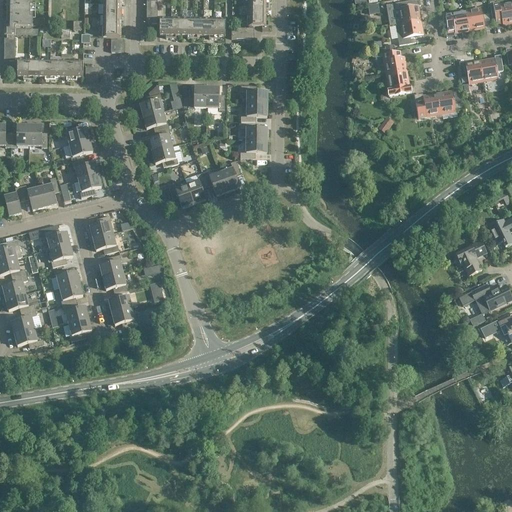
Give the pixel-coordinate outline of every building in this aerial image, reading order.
[(4,0),(5,1),(7,2),(7,23),(4,23),(4,27),(7,27),(7,30),(4,30),(4,36),(7,36),(6,40),(4,40),(4,63),(15,63),(15,37),(38,37),(38,31),(15,30),(15,27),(32,28),(33,18),(30,18),(31,7),(33,7),(32,0),(4,0)] [(148,0),(148,3),(146,3),(146,26),(157,26),(157,3),(157,0),(148,0)] [(420,1),(409,2),(393,5),(396,26),(419,22),(417,8),(421,7),(420,1)] [(269,6),(248,5),(248,16),(266,17),(266,11),(269,11),(269,6)] [(511,24),(511,5),(499,8),(499,6),(493,7),(496,27),(511,24)] [(121,6),(103,6),(103,17),(121,17),(121,6)] [(377,6),(368,8),(369,16),(374,15),(374,14),(379,13),(377,6)] [(481,11),(466,13),(470,31),(484,29),(483,23),(489,21),(488,16),(482,17),(481,11)] [(470,31),(466,13),(451,16),(452,22),(447,23),(448,33),(454,32),(455,34),(470,31)] [(266,17),(248,16),(247,28),(254,28),(262,28),(262,33),(268,33),(269,22),(266,22),(266,17)] [(121,17),(103,17),(103,28),(121,28),(121,17)] [(171,19),(159,19),(159,37),(166,37),(166,40),(171,40),(171,19)] [(182,19),(171,19),(171,40),(176,40),(176,37),(182,37),(182,19)] [(193,19),(182,19),(182,37),(187,37),(187,40),(192,40),(193,19)] [(203,19),(193,19),(192,40),(197,40),(197,37),(203,37),(203,19)] [(214,19),(203,19),(203,37),(209,37),(208,41),(214,41),(214,19)] [(225,19),(214,19),(214,41),(219,41),(219,37),(225,38),(225,19)] [(422,37),(419,22),(396,26),(395,26),(399,47),(416,44),(415,38),(422,37)] [(121,28),(103,28),(103,39),(121,39),(121,28)] [(231,30),(231,41),(254,41),(254,30),(231,30)] [(384,56),(387,77),(405,74),(403,59),(407,58),(406,52),(384,56)] [(17,60),(17,63),(17,78),(23,78),(23,81),(28,81),(28,60),(17,60)] [(39,60),(28,60),(28,81),(33,82),(33,78),(39,78),(39,60)] [(50,61),(39,60),(39,78),(45,79),(45,82),(50,82),(50,61)] [(61,61),(50,61),(50,82),(55,82),(55,79),(61,79),(61,61)] [(72,61),(61,61),(61,79),(67,79),(66,82),(72,82),(72,61)] [(83,61),(72,61),(72,82),(77,82),(77,79),(83,79),(83,61)] [(495,62),(480,64),(483,82),(498,80),(497,74),(503,73),(502,67),(496,68),(495,62)] [(483,82),(480,64),(465,67),(466,73),(460,74),(462,80),(467,79),(468,84),(483,82)] [(408,89),(405,74),(387,77),(390,92),(388,92),(389,98),(412,94),(411,88),(408,89)] [(176,86),(169,86),(173,102),(179,100),(176,86)] [(247,94),(246,106),(267,107),(267,94),(253,94),(253,88),(241,88),(241,94),(247,94)] [(194,89),(194,96),(188,96),(188,99),(183,99),(183,111),(194,111),(194,110),(206,110),(207,89),(194,89)] [(219,90),(207,89),(206,110),(219,110),(219,112),(224,112),(225,99),(219,99),(219,90)] [(453,95),(438,97),(441,115),(456,112),(455,106),(461,105),(460,100),(454,100),(453,95)] [(140,107),(143,119),(163,114),(160,102),(161,101),(160,96),(148,99),(149,104),(140,107)] [(441,115),(438,97),(423,100),(415,101),(418,121),(434,118),(434,116),(441,115)] [(267,107),(246,106),(246,119),(241,119),(240,124),(253,124),(253,119),(267,119),(267,107)] [(166,126),(163,114),(143,119),(146,131),(156,129),(157,134),(169,131),(168,126),(166,126)] [(86,130),(77,132),(75,127),(74,127),(73,123),(64,123),(65,129),(63,130),(64,135),(66,135),(69,147),(89,142),(86,130)] [(253,124),(240,124),(240,130),(246,130),(246,142),(266,143),(267,130),(253,130),(253,124)] [(5,149),(11,150),(11,137),(5,137),(6,127),(0,127),(0,147),(5,148),(5,149)] [(17,137),(11,137),(11,150),(16,150),(16,148),(29,148),(29,128),(17,127),(17,137)] [(42,128),(29,128),(29,148),(41,148),(41,150),(47,150),(47,138),(42,137),(42,128)] [(170,136),(169,131),(157,134),(158,139),(149,142),(152,154),(172,149),(169,137),(170,136)] [(92,154),(89,142),(69,147),(72,159),(71,160),(72,165),(84,162),(83,157),(92,154)] [(266,143),(246,142),(246,155),(240,155),(240,161),(252,161),(252,155),(266,155),(266,143)] [(175,161),(172,149),(152,154),(155,166),(164,164),(166,169),(178,166),(177,161),(175,161)] [(85,167),(84,162),(72,165),(73,170),(75,170),(78,182),(98,177),(95,165),(85,167)] [(233,170),(221,174),(228,194),(239,189),(235,177),(240,175),(236,163),(231,165),(233,170)] [(207,173),(202,175),(206,187),(211,185),(216,198),(228,194),(221,174),(209,179),(207,173)] [(206,187),(202,175),(197,177),(198,183),(187,187),(194,206),(205,202),(201,189),(206,187)] [(101,189),(98,177),(78,182),(81,194),(80,195),(81,200),(93,197),(92,192),(101,189)] [(51,187),(39,190),(44,209),(56,206),(53,193),(59,192),(55,180),(50,181),(51,187)] [(182,210),(194,206),(187,187),(175,191),(173,186),(168,188),(172,199),(177,197),(182,210)] [(26,187),(20,189),(23,201),(29,199),(32,213),(44,209),(39,190),(27,193),(26,187)] [(23,201),(20,189),(15,190),(16,196),(4,199),(9,218),(21,215),(18,202),(23,201)] [(90,229),(93,241),(113,236),(109,224),(111,223),(110,218),(98,221),(99,226),(90,229)] [(503,222),(488,229),(497,247),(502,244),(503,246),(504,246),(505,249),(511,245),(511,240),(508,232),(511,231),(511,232),(511,220),(504,224),(503,222)] [(47,240),(50,252),(69,247),(66,234),(60,236),(58,231),(43,234),(45,240),(47,240)] [(116,248),(113,236),(93,241),(96,253),(105,251),(107,256),(119,253),(117,247),(116,248)] [(0,264),(16,261),(22,259),(17,242),(5,245),(7,250),(0,251),(0,264)] [(481,243),(470,247),(454,255),(460,268),(462,267),(465,272),(466,271),(470,278),(482,272),(476,260),(477,260),(477,258),(486,254),(481,243)] [(73,259),(69,247),(50,252),(53,264),(51,264),(52,270),(64,267),(63,261),(73,259)] [(100,268),(103,280),(122,275),(119,263),(121,262),(120,257),(108,260),(109,265),(100,268)] [(19,273),(16,261),(0,264),(0,277),(13,275),(14,280),(26,277),(25,272),(19,273)] [(57,279),(60,291),(79,286),(76,274),(67,276),(65,271),(53,274),(55,279),(57,279)] [(125,287),(122,275),(103,280),(106,292),(115,290),(116,295),(129,292),(127,287),(125,287)] [(28,282),(26,277),(14,280),(16,285),(2,289),(5,301),(25,296),(22,284),(28,282)] [(82,298),(79,286),(60,291),(63,303),(61,303),(62,309),(74,306),(73,300),(82,298)] [(471,294),(475,302),(483,298),(490,313),(511,301),(505,287),(501,289),(501,288),(498,289),(499,290),(495,292),(495,293),(491,295),(491,294),(490,294),(486,287),(471,294)] [(130,297),(129,292),(116,295),(118,300),(108,303),(111,315),(131,310),(128,298),(130,297)] [(28,308),(25,296),(5,301),(8,313),(22,310),(23,315),(35,312),(34,307),(28,308)] [(76,311),(74,306),(62,309),(64,314),(65,314),(68,326),(88,321),(85,309),(76,311)] [(134,322),(131,310),(111,315),(115,327),(124,325),(125,330),(137,327),(136,322),(134,322)] [(36,317),(35,312),(23,315),(24,320),(11,324),(14,336),(34,331),(31,319),(36,317)] [(482,317),(476,319),(479,325),(485,323),(482,317)] [(507,336),(511,344),(511,322),(511,323),(509,317),(496,323),(501,332),(506,330),(509,335),(507,336)] [(91,333),(88,321),(68,326),(72,338),(70,338),(71,344),(86,340),(85,335),(91,333)] [(474,330),(469,333),(472,339),(477,337),(474,330)] [(37,343),(34,331),(14,336),(17,348),(31,345),(32,350),(44,347),(43,342),(37,343)] [(499,382),(503,389),(509,386),(511,391),(511,368),(503,372),(506,379),(499,382)]
